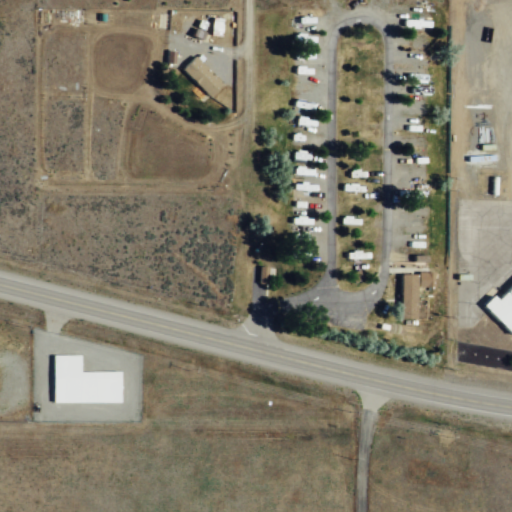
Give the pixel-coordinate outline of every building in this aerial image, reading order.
[(316,15),(291,14),(290,23),(300,23),(300,29),(316,30),(316,15)] [(207,96),(220,82),(194,55),(180,69),(207,96)] [(258,281),(266,281),(265,266),(257,266),(258,281)] [(416,272),(417,287),(433,286),(432,271),(416,272)] [(415,274),(399,273),(398,318),(415,318),(415,274)] [(511,325),(511,282),(496,298),(492,294),(481,304),(506,331),(511,325)] [(51,402),(118,402),(118,371),(79,371),(79,355),(51,355),(51,402)]
